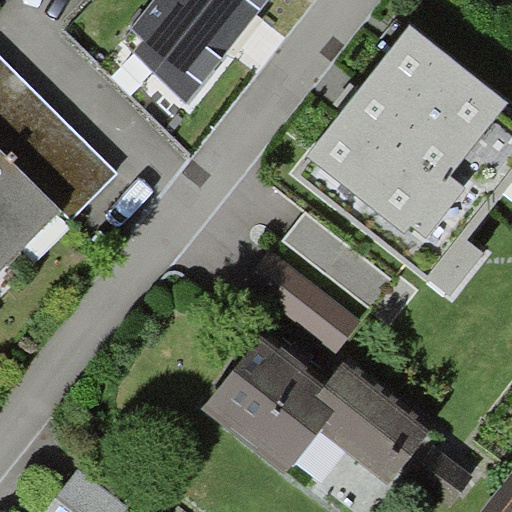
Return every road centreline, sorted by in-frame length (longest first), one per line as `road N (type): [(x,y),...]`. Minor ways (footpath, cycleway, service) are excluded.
road 1 (residential): [(0,433),(350,0)]
road 2 (unknown): [(225,154),(409,306),(433,317),(458,320),(480,311),(511,272)]
